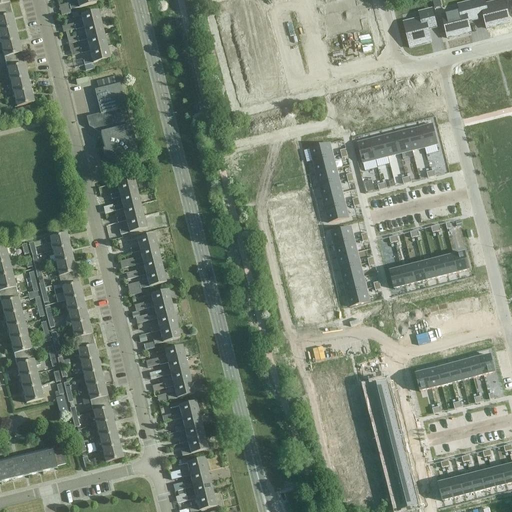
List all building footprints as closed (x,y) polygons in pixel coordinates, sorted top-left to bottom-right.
[(1,5),(9,3),(8,0),(0,0),(0,18),(4,18),(1,5)] [(70,5),(71,10),(96,4),(95,0),(77,0),(78,3),(70,5)] [(239,0),(221,0),(219,1),(222,12),(242,7),(239,0)] [(484,0),(479,0),(472,2),(477,20),(484,18),(487,29),(510,23),(504,0),(485,5),(484,0)] [(460,11),(442,16),(448,39),(471,33),(468,22),(477,20),(472,2),(459,5),(460,11)] [(0,31),(16,28),(9,3),(1,5),(4,18),(0,18),(0,31)] [(242,7),(222,12),(224,23),(244,18),(242,7)] [(421,19),(404,23),(411,49),(431,43),(428,30),(437,28),(432,10),(420,13),(421,19)] [(84,28),(101,24),(98,11),(81,16),(83,24),(75,26),(76,30),(84,28)] [(244,18),(224,23),(227,34),(247,29),(244,18)] [(87,39),(104,35),(101,24),(84,28),(86,35),(78,38),(79,42),(87,40),(87,39)] [(0,38),(2,45),(19,41),(16,28),(0,31),(0,38)] [(247,29),(227,34),(230,45),(250,40),(247,29)] [(90,51),(107,47),(104,35),(87,39),(87,40),(89,47),(81,49),(82,54),(90,52),(90,51)] [(250,40),(230,45),(233,57),(253,52),(250,40)] [(13,55),(22,53),(19,41),(2,45),(8,70),(16,68),(13,55)] [(85,66),(93,64),(110,59),(107,47),(90,51),(90,52),(92,59),(84,61),(85,66)] [(368,47),(356,50),(362,73),(374,69),(368,47)] [(356,50),(344,53),(349,76),(362,73),(356,50)] [(253,52),(233,57),(236,68),(256,63),(253,52)] [(11,82),(28,78),(22,53),(13,55),(16,68),(8,70),(11,82)] [(344,53),(331,56),(337,79),(349,76),(344,53)] [(331,56),(319,60),(324,82),(337,79),(331,56)] [(319,60),(306,63),(312,85),(324,82),(319,60)] [(256,63),(236,68),(238,79),(259,74),(256,63)] [(306,63),(294,66),(300,88),(312,85),(306,63)] [(294,66),(281,69),(287,92),(300,88),(294,66)] [(259,74),(238,79),(241,90),(261,85),(259,74)] [(120,83),(118,77),(97,82),(99,89),(120,83)] [(14,95),(31,90),(28,78),(11,82),(14,95)] [(131,125),(120,84),(95,90),(101,114),(88,118),(90,127),(101,133),(105,149),(103,150),(105,156),(118,164),(121,163),(120,160),(138,155),(136,147),(137,147),(131,125)] [(261,85),(241,90),(244,101),(264,96),(261,85)] [(17,107),(34,103),(31,90),(14,95),(17,107)] [(33,112),(31,106),(18,110),(19,115),(33,112)] [(364,128),(367,138),(399,130),(397,119),(364,128)] [(432,125),(420,128),(425,149),(438,145),(432,125)] [(420,128),(407,131),(413,152),(425,149),(420,128)] [(407,131),(395,134),(400,155),(413,152),(407,131)] [(395,134),(383,137),(388,158),(400,155),(395,134)] [(383,137),(371,140),(376,161),(388,158),(383,137)] [(371,140),(358,143),(363,164),(376,161),(371,140)] [(331,144),(310,149),(313,162),(334,157),(331,144)] [(334,157),(313,162),(316,174),(337,169),(334,157)] [(337,169),(316,174),(319,187),(340,181),(337,169)] [(118,185),(118,186),(120,193),(111,195),(112,200),(121,198),(121,197),(138,193),(135,181),(118,185)] [(340,181),(319,187),(322,199),(343,194),(340,181)] [(372,181),(364,183),(366,193),(375,191),(372,181)] [(124,209),(141,205),(138,193),(121,197),(121,198),(123,205),(114,208),(115,212),(124,210),(124,209)] [(343,194),(322,199),(325,211),(346,206),(343,194)] [(312,315),(338,310),(315,197),(297,200),(317,299),(313,300),(308,273),(303,274),(305,287),(297,289),(300,307),(310,305),(312,315)] [(127,221),(144,217),(141,205),(124,209),(124,210),(126,217),(117,219),(118,224),(127,221)] [(346,206),(325,211),(329,224),(349,218),(346,206)] [(121,236),(147,229),(144,217),(127,221),(129,229),(120,231),(121,236)] [(352,228),(331,233),(334,246),(355,241),(352,228)] [(70,247),(67,235),(45,240),(46,244),(51,243),(53,252),(70,247)] [(138,239),(138,240),(140,247),(131,249),(132,254),(141,252),(141,251),(157,247),(154,235),(138,239)] [(355,241),(334,246),(337,258),(358,253),(355,241)] [(56,264),(73,260),(70,247),(53,252),(56,264)] [(144,263),(160,259),(157,247),(141,251),(141,252),(143,259),(134,261),(135,266),(144,263)] [(0,264),(10,262),(6,250),(0,251),(0,264)] [(298,263),(305,262),(303,250),(296,251),(298,263)] [(358,253),(337,258),(340,271),(361,265),(358,253)] [(465,253),(454,256),(458,274),(469,271),(465,253)] [(454,256),(443,259),(448,277),(458,274),(454,256)] [(147,275),(163,271),(160,259),(144,263),(146,271),(137,273),(138,277),(147,275)] [(443,259),(433,262),(437,279),(448,277),(443,259)] [(68,274),(76,272),(73,260),(56,264),(61,281),(63,289),(71,287),(68,274)] [(0,277),(13,275),(10,262),(0,264),(0,277)] [(433,262),(422,264),(427,282),(437,279),(433,262)] [(422,264),(412,267),(417,285),(427,282),(422,264)] [(361,265),(340,271),(343,283),(364,278),(361,265)] [(412,267),(402,269),(406,287),(417,285),(412,267)] [(40,268),(36,269),(40,284),(44,283),(40,268)] [(402,269),(391,272),(395,290),(406,287),(402,269)] [(141,289),(166,283),(163,271),(147,275),(149,282),(140,285),(141,289)] [(56,296),(57,303),(66,301),(83,297),(76,272),(68,274),(71,287),(63,289),(54,291),(55,296),(56,296)] [(10,302),(19,300),(13,275),(0,277),(0,291),(7,289),(10,302)] [(364,278),(343,283),(347,295),(367,290),(364,278)] [(53,286),(54,291),(63,289),(61,281),(52,283),(53,286)] [(22,312),(19,300),(10,302),(7,289),(0,291),(0,295),(5,316),(22,312)] [(367,290),(347,295),(350,308),(370,302),(367,290)] [(152,295),(154,303),(145,305),(146,309),(155,307),(172,303),(169,291),(152,295)] [(30,301),(36,299),(35,298),(39,297),(38,292),(34,293),(34,292),(28,294),(30,301)] [(69,314),(86,310),(83,297),(66,301),(69,314)] [(369,303),(375,324),(386,321),(381,300),(369,303)] [(158,319),(175,315),(172,303),(155,307),(156,315),(148,317),(149,321),(158,319)] [(72,326),(89,322),(86,310),(69,314),(72,326)] [(8,329),(25,324),(22,312),(5,316),(8,329)] [(417,334),(449,325),(446,314),(413,323),(417,334)] [(161,331),(178,327),(175,315),(158,319),(159,327),(151,329),(152,333),(161,331)] [(304,317),(281,322),(283,332),(306,327),(304,317)] [(73,331),(78,351),(87,349),(84,336),(92,334),(89,322),(72,326),(72,327),(66,329),(67,332),(73,331)] [(11,341),(28,337),(25,324),(8,329),(11,341)] [(155,345),(181,339),(178,327),(161,331),(162,339),(154,341),(155,345)] [(98,359),(92,334),(84,336),(87,349),(78,351),(71,353),(73,357),(79,356),(81,364),(98,359)] [(139,337),(140,343),(147,342),(146,335),(139,337)] [(62,342),(65,345),(69,344),(70,339),(67,336),(63,337),(62,342)] [(26,364),(35,362),(28,337),(11,341),(14,353),(23,351),(26,364)] [(153,343),(144,345),(145,351),(155,349),(153,343)] [(166,351),(168,359),(159,361),(160,365),(169,363),(185,359),(182,347),(166,351)] [(26,364),(23,351),(14,353),(21,378),(38,374),(36,367),(40,365),(39,361),(35,362),(26,364)] [(491,356),(480,359),(484,377),(495,374),(491,356)] [(84,376),(101,372),(98,359),(81,364),(84,376)] [(172,375),(188,371),(185,359),(169,363),(170,370),(162,373),(163,377),(172,375)] [(480,359),(469,361),(474,379),(484,377),(480,359)] [(469,361),(459,364),(463,382),(474,379),(469,361)] [(459,364),(448,367),(453,385),(463,382),(459,364)] [(448,367),(438,369),(442,387),(453,385),(448,367)] [(438,369),(427,372),(432,390),(442,387),(438,369)] [(174,387),(191,383),(188,371),(172,375),(173,382),(165,384),(166,389),(174,387)] [(87,388),(104,384),(101,372),(84,376),(87,388)] [(427,372),(416,375),(421,393),(432,390),(427,372)] [(24,391),(41,386),(38,374),(21,378),(24,391)] [(403,379),(399,380),(406,411),(411,410),(403,379)] [(391,382),(367,388),(397,511),(400,511),(422,507),(420,500),(419,496),(418,492),(409,454),(405,439),(394,396),(393,390),(391,385),(391,382)] [(169,401),(194,395),(191,383),(174,387),(176,394),(168,396),(169,401)] [(99,399),(108,397),(104,384),(87,388),(94,413),(102,411),(99,399)] [(165,389),(163,384),(152,386),(154,392),(165,389)] [(27,403),(44,399),(41,386),(24,391),(27,403)] [(386,505),(363,391),(346,395),(369,508),(386,505)] [(57,399),(58,402),(61,414),(68,412),(65,397),(57,399)] [(114,421),(108,397),(99,399),(102,411),(94,413),(89,414),(90,419),(95,418),(97,426),(114,421)] [(180,407),(182,415),(173,417),(174,421),(183,419),(199,415),(196,403),(180,407)] [(186,431),(202,426),(199,415),(183,419),(185,426),(176,429),(177,433),(186,431)] [(100,438),(117,434),(114,421),(97,426),(100,438)] [(189,442),(205,438),(202,426),(186,431),(188,438),(179,440),(180,445),(189,443),(189,442)] [(103,451),(120,446),(117,434),(100,438),(103,451)] [(183,457),(208,450),(205,438),(189,442),(189,443),(191,450),(182,452),(183,457)] [(106,463),(123,459),(120,446),(103,451),(106,463)] [(0,483),(16,479),(57,469),(57,467),(66,465),(63,449),(0,464),(0,483)] [(89,461),(91,468),(100,466),(98,459),(89,461)] [(187,464),(189,472),(181,474),(182,478),(190,476),(207,472),(204,459),(187,464)] [(511,465),(502,468),(507,486),(511,484),(511,465)] [(361,467),(352,469),(357,498),(366,497),(361,467)] [(502,468),(492,471),(496,489),(507,486),(502,468)] [(492,471),(481,473),(486,491),(496,489),(492,471)] [(193,488),(210,483),(207,472),(190,476),(192,484),(184,486),(185,490),(193,488)] [(427,472),(422,473),(430,504),(430,505),(434,504),(427,472)] [(481,473),(471,476),(475,494),(486,491),(481,473)] [(471,476),(460,479),(465,497),(475,494),(471,476)] [(460,479),(450,481),(454,499),(465,497),(460,479)] [(450,481),(439,484),(443,502),(454,499),(450,481)] [(196,500),(213,495),(210,483),(193,488),(195,495),(187,497),(188,502),(196,500)] [(190,511),(201,511),(216,507),(213,495),(196,500),(198,507),(190,509),(190,511)]
